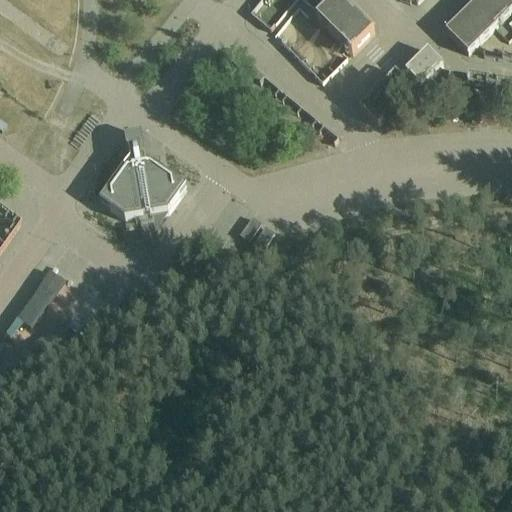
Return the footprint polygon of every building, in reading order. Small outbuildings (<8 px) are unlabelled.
[(271,36),(293,10),(281,0),(267,0),(251,20),(271,36)] [(315,14),(326,0),(281,0),(293,10),(300,1),(315,14)] [(470,58),(511,15),(511,3),(508,0),(483,0),(448,37),(470,58)] [(318,24),(354,59),(376,36),(340,1),(318,24)] [(444,70),(429,55),(407,77),(422,92),(444,70)] [(383,126),(399,97),(377,84),(360,112),(383,126)] [(481,113),(466,114),(467,128),(481,127),(481,113)] [(129,167),(100,207),(126,225),(139,223),(144,252),(187,193),(162,175),(160,161),(146,164),(142,139),(125,142),(129,167)] [(0,256),(20,229),(0,214),(0,256)] [(253,222),(240,240),(250,247),(263,229),(253,222)] [(266,232),(254,250),(264,257),(276,239),(266,232)] [(55,303),(41,292),(17,323),(32,334),(55,303)] [(0,368),(0,388),(73,344),(64,330),(0,368)]
